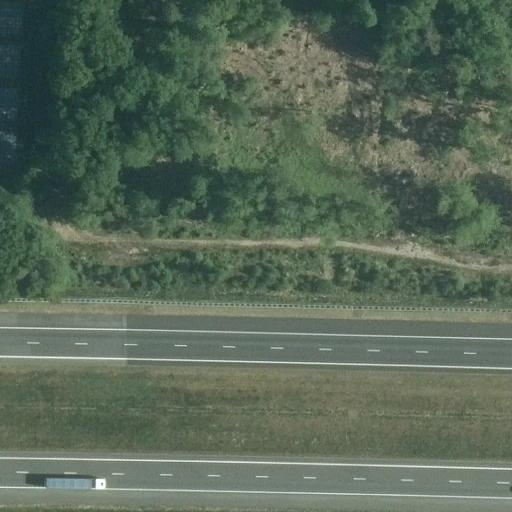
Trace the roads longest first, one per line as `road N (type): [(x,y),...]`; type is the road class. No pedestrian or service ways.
road 1 (motorway): [(511,354),(0,344)]
road 2 (motorway): [(0,474),(511,483)]
